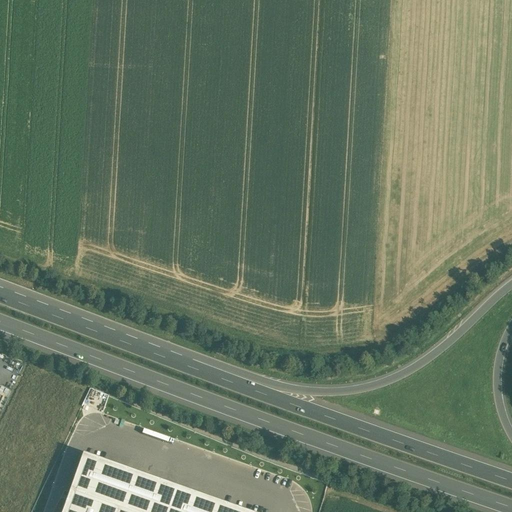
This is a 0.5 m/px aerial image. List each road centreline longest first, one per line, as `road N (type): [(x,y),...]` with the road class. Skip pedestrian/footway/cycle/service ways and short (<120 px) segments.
road 1 (track): [(511,247),(388,339),(329,357),(263,347),(0,257)]
road 2 (motorway): [(0,321),(511,506)]
road 3 (motorway): [(511,287),(430,359),(371,387),(304,393),(181,359)]
road 4 (motorway): [(511,478),(181,359)]
road 5 (motorway): [(181,359),(0,293)]
